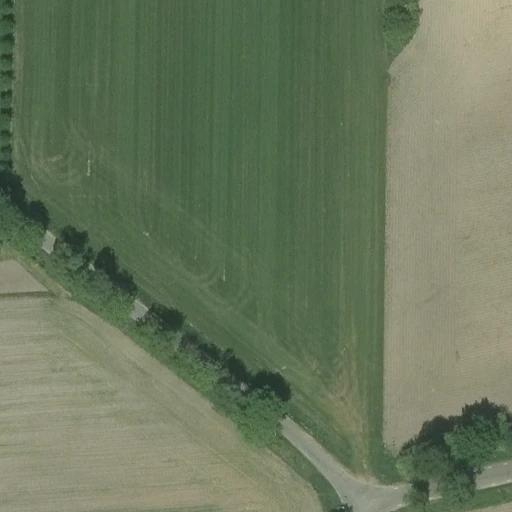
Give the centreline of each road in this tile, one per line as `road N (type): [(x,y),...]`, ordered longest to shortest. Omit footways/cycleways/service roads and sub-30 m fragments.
road 1 (unclassified): [(352,504),(310,449),(0,208)]
road 2 (unclassified): [(352,504),(511,470)]
